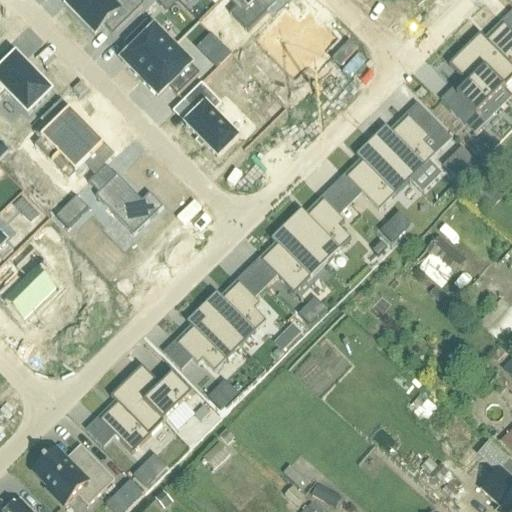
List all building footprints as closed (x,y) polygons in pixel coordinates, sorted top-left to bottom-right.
[(66,8),(81,24),(105,0),(74,0),(66,8)] [(121,0),(105,0),(81,24),(96,39),(105,31),(113,40),(144,9),(135,0),(132,0),(127,6),(121,0)] [(170,0),(165,0),(159,6),(168,15),(176,6),(170,0)] [(226,0),(225,2),(235,13),(230,18),(248,37),(268,17),(257,6),(262,0),(226,0)] [(272,56),(295,79),(308,66),(315,73),(327,60),(321,54),(332,43),(309,20),(297,7),(286,18),(261,42),(274,54),(272,56)] [(141,84),(174,52),(147,25),(124,47),(133,56),(122,66),(141,84)] [(481,39),(466,54),(505,93),(511,85),(511,36),(505,29),(487,46),(481,39)] [(267,66),(248,47),(236,59),(254,78),(267,66)] [(174,52),(141,84),(159,103),(169,93),(177,101),(200,79),(174,52)] [(220,71),(232,59),(225,52),(213,64),(220,71)] [(466,54),(449,70),(468,89),(457,100),(477,120),(505,93),(466,54)] [(0,77),(0,104),(7,98),(29,120),(52,97),(39,84),(30,74),(30,75),(17,62),(0,77)] [(202,89),(184,107),(196,120),(186,130),(219,163),(238,144),(213,118),(222,110),(202,89)] [(70,116),(35,151),(52,169),(88,134),(70,116)] [(372,146),(410,186),(436,160),(425,148),(430,143),(409,122),(393,138),(387,131),(372,146)] [(88,134),(52,169),(69,186),(105,151),(88,134)] [(379,216),(410,186),(372,146),(357,161),(363,167),(347,183),(379,216)] [(2,149),(0,150),(0,165),(9,156),(2,149)] [(464,155),(446,173),(459,186),(477,169),(464,155)] [(118,181),(96,202),(135,241),(164,213),(150,199),(143,206),(118,181)] [(51,205),(34,187),(24,197),(42,214),(51,205)] [(69,234),(88,214),(77,202),(57,222),(69,234)] [(287,229),(326,269),(352,244),(340,232),(345,227),(324,206),(308,221),(302,215),(287,229)] [(390,225),(381,234),(392,245),(401,237),(390,225)] [(123,251),(134,241),(120,227),(109,237),(123,251)] [(295,299),(326,269),(287,229),(272,244),(279,251),(263,266),(295,299)] [(443,292),(464,260),(433,240),(412,272),(443,292)] [(0,241),(0,261),(4,265),(14,256),(0,241)] [(382,247),(373,255),(378,260),(387,252),(382,247)] [(57,296),(36,276),(46,266),(35,255),(17,273),(27,283),(4,306),(25,327),(57,296)] [(202,313),(241,352),(267,327),(255,315),(261,310),(240,289),(224,304),(217,298),(202,313)] [(500,348),(511,334),(511,313),(500,303),(477,328),(500,348)] [(308,310),(299,318),(310,330),(319,321),(308,310)] [(241,352),(202,313),(187,327),(194,334),(178,350),(199,371),(204,366),(215,377),(241,352)] [(294,329),(285,337),(294,346),(302,337),(294,329)] [(143,372),(126,389),(164,428),(193,400),(173,380),(162,391),(143,372)] [(133,459),(164,428),(126,389),(111,403),(118,409),(100,426),(133,459)] [(218,395),(210,403),(221,414),(229,406),(218,395)] [(204,411),(194,420),(201,426),(210,417),(204,411)] [(227,434),(219,441),(227,450),(235,443),(227,434)] [(511,456),(511,434),(500,447),(511,457),(511,456)] [(219,448),(203,463),(214,475),(230,460),(219,448)] [(66,466),(55,454),(34,475),(48,490),(47,492),(66,511),(77,500),(88,511),(89,511),(115,486),(81,451),(66,466)] [(511,511),(511,465),(511,464),(482,496),(499,511),(511,511)] [(430,479),(438,488),(449,477),(441,469),(430,479)] [(431,484),(420,473),(408,486),(420,496),(431,484)] [(146,476),(137,485),(145,493),(154,485),(146,476)] [(131,485),(123,493),(135,506),(144,498),(131,485)] [(293,491),(284,500),(296,511),(305,503),(293,491)] [(320,491),(312,501),(321,509),(329,499),(320,491)] [(163,496),(155,503),(162,511),(163,511),(171,506),(163,496)]
